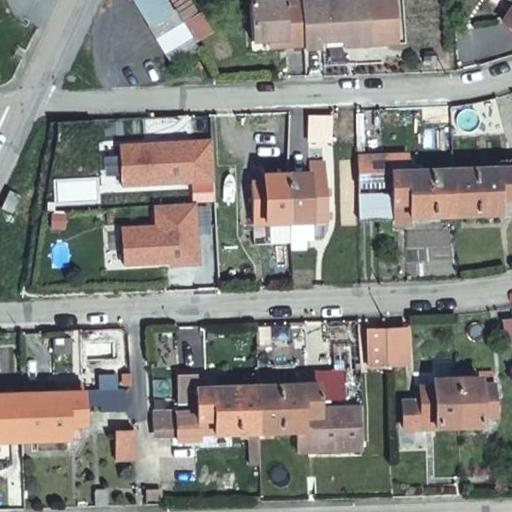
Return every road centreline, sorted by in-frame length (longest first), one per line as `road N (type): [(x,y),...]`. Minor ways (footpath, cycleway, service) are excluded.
road 1 (residential): [(0,315),(511,286)]
road 2 (residential): [(27,99),(453,87),(511,71)]
